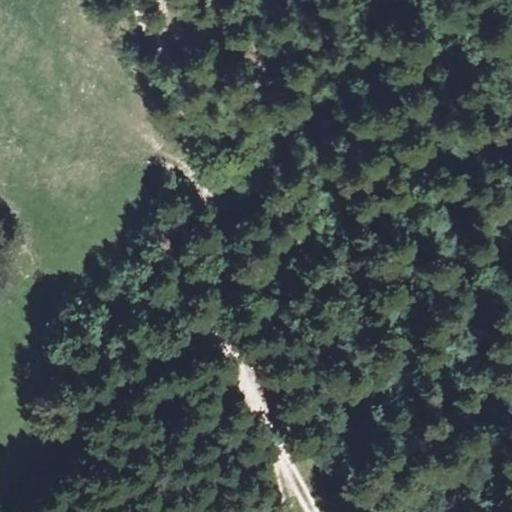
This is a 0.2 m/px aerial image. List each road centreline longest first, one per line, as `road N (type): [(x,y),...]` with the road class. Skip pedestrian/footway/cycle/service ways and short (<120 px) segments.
road 1 (track): [(223,369),(200,269),(188,152),(157,53)]
road 2 (track): [(300,511),(223,369)]
